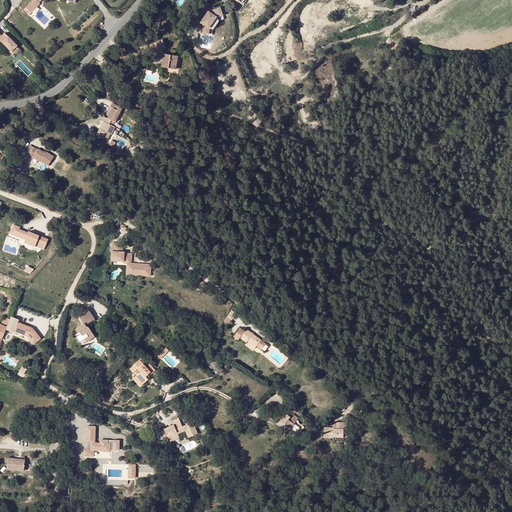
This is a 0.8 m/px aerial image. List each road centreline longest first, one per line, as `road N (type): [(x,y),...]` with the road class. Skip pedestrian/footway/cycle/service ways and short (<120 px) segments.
road 1 (track): [(511,363),(473,325),(429,250),(356,200),(341,162),(308,144),(295,85),(318,62),(319,49),(402,20),(413,0)]
road 2 (tertiary): [(0,107),(55,90),(113,30)]
road 3 (track): [(291,0),(230,52),(208,58),(194,44)]
